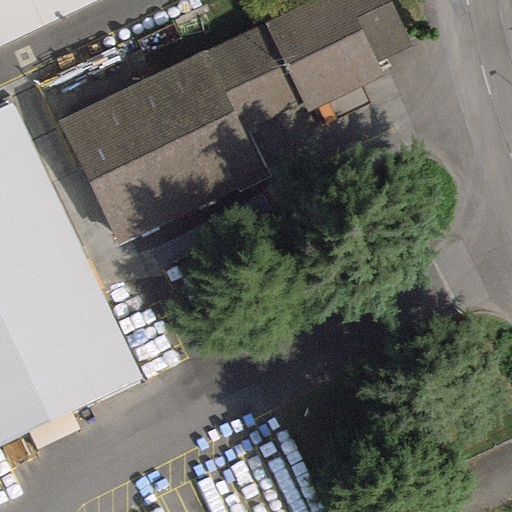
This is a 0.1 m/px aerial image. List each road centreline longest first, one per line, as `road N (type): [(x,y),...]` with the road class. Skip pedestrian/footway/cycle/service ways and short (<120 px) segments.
road 1 (unknown): [(511,234),(120,428),(27,492),(11,511)]
road 2 (unclassified): [(464,0),(511,165)]
